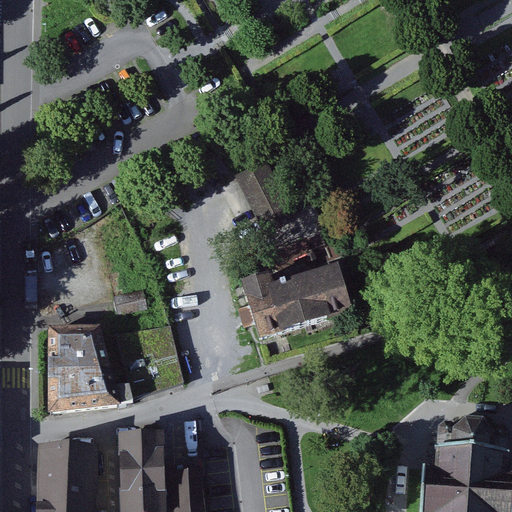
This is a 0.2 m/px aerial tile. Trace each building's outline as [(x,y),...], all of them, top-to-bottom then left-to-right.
[(265,165),(236,180),(264,233),(293,218),(265,165)] [(233,285),(252,348),(347,320),(329,257),(233,285)] [(43,330),(42,417),(114,410),(97,329),(43,330)] [(131,402),(184,387),(168,329),(114,336),(131,402)] [(511,439),(500,438),(494,430),(470,428),(463,435),(442,433),(437,479),(424,478),(420,511),(511,511),(511,485),(511,486),(511,482),(511,439)] [(167,436),(112,438),(113,511),(169,511),(168,479),(167,436)] [(92,511),(95,451),(33,448),(29,511),(92,511)] [(205,511),(203,477),(168,479),(169,511),(205,511)]
